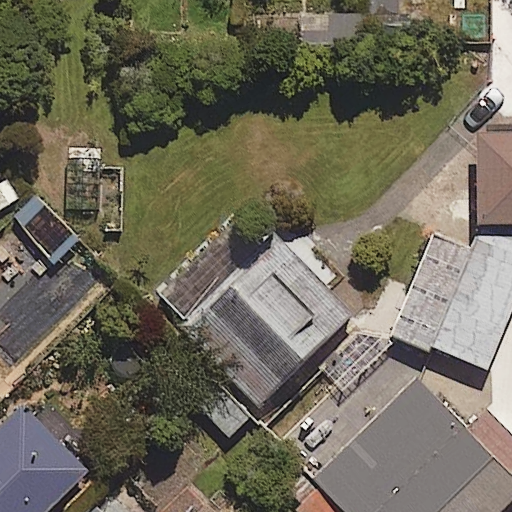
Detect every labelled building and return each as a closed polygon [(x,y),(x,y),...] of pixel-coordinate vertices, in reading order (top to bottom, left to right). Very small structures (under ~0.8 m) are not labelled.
[(402,0),(368,0),(371,33),(405,31),(402,0)] [(365,11),(302,13),(302,41),(365,40),(365,11)] [(481,216),(511,214),(511,125),(477,127),(481,216)] [(77,233),(36,191),(13,213),(55,255),(77,233)] [(511,303),(511,227),(481,229),(478,237),(439,221),(395,326),(487,364),(511,303)] [(274,260),(242,228),(204,265),(213,275),(186,302),(201,317),(188,330),(262,405),(357,311),(290,244),(274,260)] [(251,410),(200,363),(180,386),(230,432),(251,410)] [(290,500),(301,511),(372,511),(377,508),(380,511),(486,511),(511,487),(511,469),(511,468),(511,467),(511,425),(456,369),(434,391),(417,374),(290,500)] [(0,511),(39,511),(86,466),(22,401),(0,422),(0,511)] [(135,511),(118,494),(103,509),(95,501),(83,511),(135,511)]
